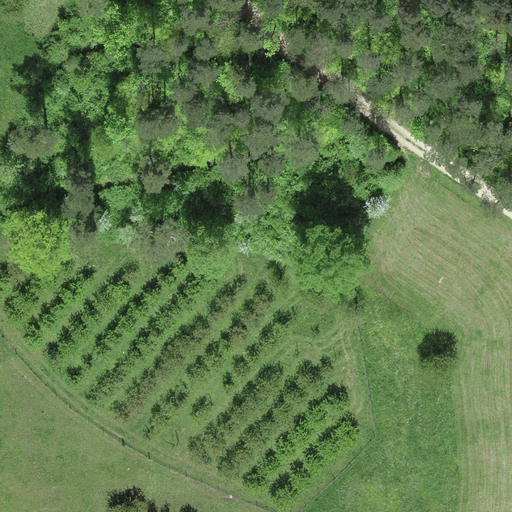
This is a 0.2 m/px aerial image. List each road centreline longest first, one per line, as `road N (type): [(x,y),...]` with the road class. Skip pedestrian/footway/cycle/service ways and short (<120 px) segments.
road 1 (track): [(426,153),(205,161),(0,209)]
road 2 (track): [(511,210),(316,70),(244,0)]
road 3 (track): [(284,40),(78,49)]
